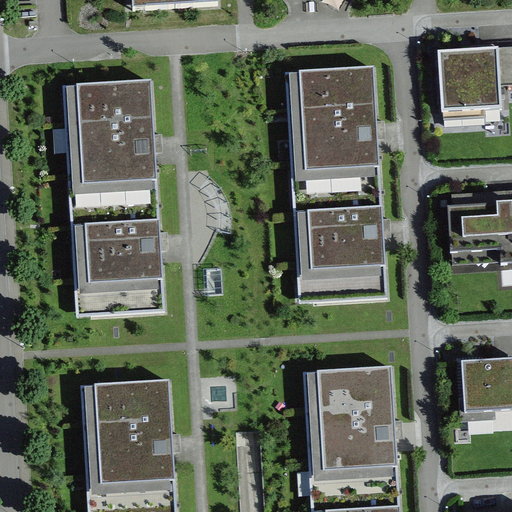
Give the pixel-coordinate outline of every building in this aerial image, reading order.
[(132,0),(133,12),(218,7),(217,0),(132,0)] [(499,52),(438,58),(444,124),(504,118),(499,52)] [(373,72),(286,78),(301,308),(388,302),(384,233),(377,133),(373,72)] [(150,79),(70,84),(84,312),(164,308),(160,246),(155,149),(150,79)] [(511,204),(449,209),(452,260),(503,257),(503,266),(511,265),(511,204)] [(511,358),(461,362),(464,408),(511,404),(511,358)] [(393,511),(383,368),(306,373),(316,511),(393,511)] [(168,382),(88,387),(94,511),(175,511),(172,449),(168,382)]
